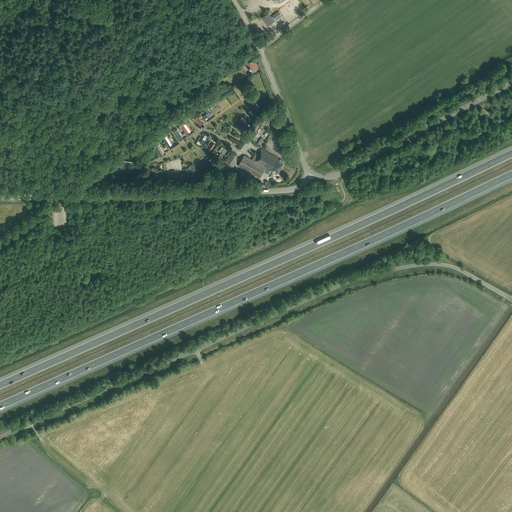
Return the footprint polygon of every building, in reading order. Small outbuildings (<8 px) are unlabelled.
[(278,11),(273,15),(276,20),(281,15),(278,11)] [(262,17),(263,19),(268,25),(273,21),(268,13),(262,17)] [(248,62),(253,71),(259,67),(255,59),(248,62)] [(255,98),(251,102),(258,110),(263,106),(255,98)] [(205,118),(212,113),(208,108),(206,110),(207,112),(203,115),(205,118)] [(199,125),(203,123),(197,115),(194,118),(199,125)] [(242,116),(239,120),(248,126),(251,121),(242,116)] [(181,124),(188,133),(191,130),(185,121),(181,124)] [(239,122),(235,127),(240,132),(245,128),(239,122)] [(178,128),(174,131),(180,139),(184,137),(178,128)] [(169,146),(173,144),(167,135),(163,137),(169,146)] [(232,136),(230,139),(239,144),(240,142),(232,136)] [(211,151),(216,144),(213,142),(207,149),(211,151)] [(155,146),(160,155),(165,153),(159,144),(155,146)] [(217,156),(221,158),(228,149),(224,146),(217,156)] [(278,173),(283,163),(279,161),(280,160),(278,159),(278,158),(262,149),(255,161),(244,155),(238,166),(260,178),(263,171),(269,175),(271,177),(274,172),(272,171),(273,170),(278,173)] [(225,162),(231,166),(237,155),(231,152),(225,162)] [(191,167),(186,168),(186,175),(196,175),(195,163),(190,163),(191,167)] [(151,167),(154,176),(165,172),(164,168),(157,170),(156,166),(151,167)] [(148,173),(139,177),(141,181),(150,176),(148,173)]
